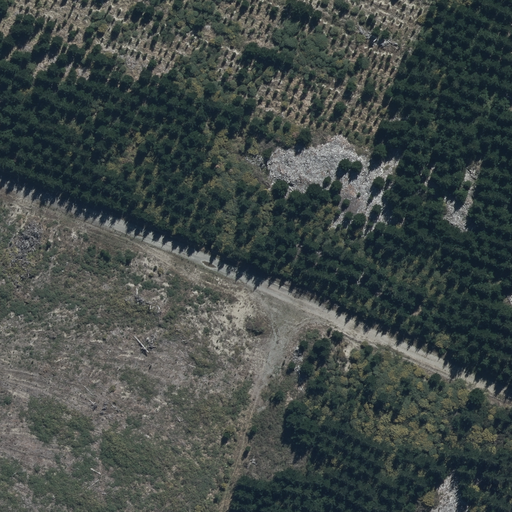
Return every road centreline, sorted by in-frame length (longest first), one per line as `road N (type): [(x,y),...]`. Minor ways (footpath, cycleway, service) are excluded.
road 1 (track): [(511,398),(264,307),(0,191)]
road 2 (track): [(286,315),(222,511)]
